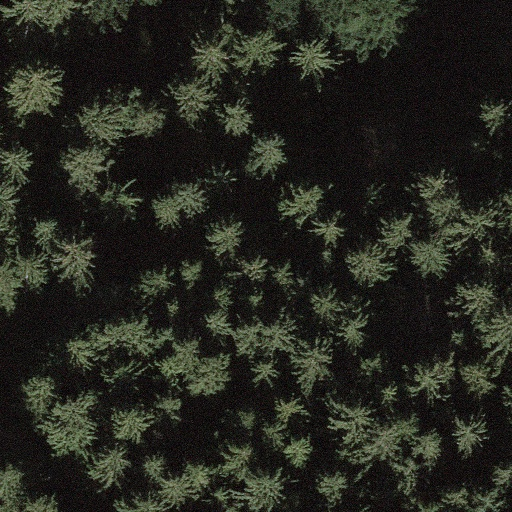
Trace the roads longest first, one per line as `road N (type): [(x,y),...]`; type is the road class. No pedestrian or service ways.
road 1 (track): [(0,389),(74,335),(441,143),(511,97)]
road 2 (track): [(0,424),(84,511)]
